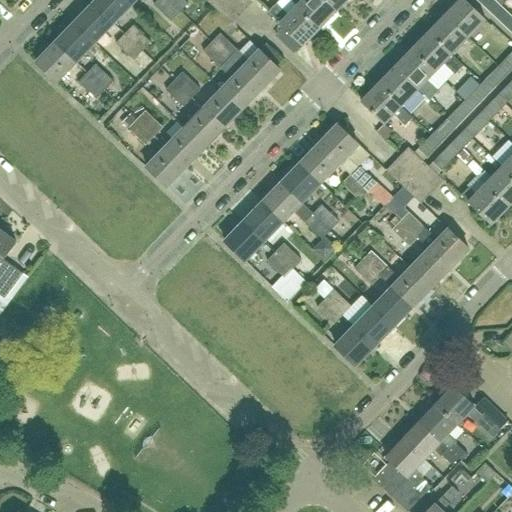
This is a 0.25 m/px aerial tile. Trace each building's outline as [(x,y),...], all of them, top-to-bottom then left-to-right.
[(132,3),(129,0),(95,0),(93,2),(113,22),(132,3)] [(180,12),(168,0),(158,0),(154,5),(171,21),(180,12)] [(168,0),(180,12),(188,3),(184,0),(168,0)] [(239,16),(222,0),(220,0),(214,7),(232,24),(239,16)] [(222,0),(239,16),(246,8),(237,0),(222,0)] [(252,0),(237,0),(246,8),(253,1),(252,0)] [(320,28),(337,11),(325,0),(290,0),(296,6),(297,5),(320,28)] [(325,0),(337,11),(347,0),(325,0)] [(466,0),(459,0),(446,14),(470,37),(487,20),(466,0)] [(501,7),(493,0),(476,0),(493,15),(501,7)] [(95,42),(113,22),(93,2),(74,22),(95,42)] [(297,5),(296,6),(287,15),(276,5),(268,13),(303,46),(320,28),(297,5)] [(511,17),(501,7),(493,15),(511,33),(511,17)] [(470,37),(446,14),(429,31),(453,54),(470,37)] [(95,42),(74,22),(55,41),(76,61),(95,42)] [(133,25),(126,34),(143,50),(151,42),(133,25)] [(429,31),(412,49),(436,71),(444,63),(455,73),(462,65),(452,55),(453,54),(429,31)] [(143,50),(126,34),(116,44),(134,60),(143,50)] [(212,42),(260,89),(280,69),(260,50),(248,63),(219,35),(212,42)] [(57,81),(76,61),(55,41),(36,61),(57,81)] [(242,108),(260,89),(212,42),(203,51),(232,79),(222,89),(242,108)] [(412,49),(395,66),(420,89),(431,100),(440,91),(429,79),(436,71),(412,49)] [(511,51),(499,65),(507,73),(511,67),(511,51)] [(88,73),(106,89),(113,81),(96,65),(88,73)] [(507,73),(499,65),(482,82),(491,90),(507,73)] [(403,106),(420,89),(395,66),(379,83),(403,106)] [(97,99),(106,89),(88,73),(79,82),(97,99)] [(175,81),(192,97),(200,89),(183,73),(175,81)] [(511,80),(497,96),(505,104),(511,97),(511,80)] [(183,107),(192,97),(175,81),(166,90),(183,107)] [(491,90),(482,82),(466,100),(474,107),(491,90)] [(401,108),(403,106),(379,83),(361,101),(385,124),(393,116),(403,127),(412,118),(401,108)] [(242,108),(222,89),(203,108),(223,127),(242,108)] [(497,96),(480,114),(489,122),(505,104),(497,96)] [(28,97),(22,104),(37,116),(42,110),(28,97)] [(474,107),(466,100),(449,117),(457,125),(474,107)] [(20,103),(0,124),(0,134),(108,233),(132,207),(75,155),(83,147),(97,160),(113,143),(83,116),(61,140),(20,103)] [(223,127),(203,108),(184,128),(204,147),(223,127)] [(145,111),(137,119),(154,136),(162,128),(145,111)] [(130,114),(122,123),(128,128),(136,120),(130,114)] [(489,122),(480,114),(464,131),(472,139),(489,122)] [(449,117),(432,134),(441,142),(457,125),(449,117)] [(154,136),(137,119),(128,129),(146,145),(154,136)] [(339,124),(319,143),(339,163),(358,144),(339,124)] [(185,166),(204,147),(184,128),(166,147),(185,166)] [(464,131),(447,148),(455,156),(472,139),(464,131)] [(441,142),(432,134),(416,152),(424,160),(441,142)] [(319,143),(301,163),(321,182),(339,163),(319,143)] [(166,185),(185,166),(166,147),(146,166),(166,185)] [(401,155),(418,172),(426,164),(408,147),(401,155)] [(438,174),(455,156),(447,148),(430,166),(438,174)] [(411,179),(418,172),(401,155),(394,162),(411,179)] [(511,156),(501,167),(511,177),(511,156)] [(403,187),(411,179),(394,162),(386,170),(403,187)] [(301,163),(282,182),(302,201),(321,182),(301,163)] [(426,164),(418,172),(435,188),(443,180),(426,164)] [(95,173),(115,190),(121,182),(102,165),(95,173)] [(359,167),(352,175),(368,192),(368,191),(383,206),(391,197),(359,167)] [(484,184),(508,208),(511,204),(511,177),(501,167),(491,178),(484,170),(478,176),(486,183),(484,184)] [(428,196),(435,188),(418,172),(411,179),(428,196)] [(359,201),(368,192),(352,175),(343,185),(359,201)] [(428,196),(411,179),(403,187),(421,204),(428,196)] [(302,201),(282,182),(263,201),(283,221),(293,210),(321,238),(330,229),(314,213),(313,214),(301,202),(302,201)] [(491,225),(508,208),(484,184),(475,194),(468,188),(461,195),(468,202),(491,225)] [(263,201),(244,221),(264,240),(283,221),(263,201)] [(330,229),(338,221),(322,205),(314,213),(330,229)] [(400,221),(418,238),(429,249),(449,268),(468,249),(448,229),(437,241),(408,213),(400,221)] [(400,221),(396,216),(387,226),(409,247),(418,238),(400,221)] [(245,260),(264,240),(244,221),(225,241),(245,260)] [(15,241),(0,230),(0,295),(4,299),(22,274),(2,259),(15,241)] [(276,252),(292,268),(301,259),(284,243),(276,252)] [(225,267),(233,260),(222,249),(208,263),(232,288),(239,281),(225,267)] [(429,249),(410,268),(430,288),(449,268),(429,249)] [(363,260),(380,276),(392,287),(412,307),(430,288),(410,268),(401,278),(372,251),(363,260)] [(292,268),(276,252),(267,262),(284,277),(292,268)] [(371,285),(380,276),(363,260),(355,269),(371,285)] [(177,318),(186,309),(294,411),(341,362),(307,330),(291,347),(304,359),(298,365),(209,281),(190,302),(182,294),(168,309),(177,318)] [(373,307),(393,326),(412,307),(392,287),(373,307)] [(326,299),(342,315),(351,306),(335,290),(326,299)] [(267,306),(282,319),(274,328),(287,340),(302,323),(274,298),(267,306)] [(334,324),(342,315),(326,299),(317,307),(334,324)] [(374,346),(393,326),(373,307),(354,326),(374,346)] [(374,346),(354,326),(335,346),(355,365),(374,346)] [(347,378),(332,395),(347,408),(362,390),(347,378)] [(434,403),(457,424),(467,414),(484,431),(491,424),(473,407),(473,406),(452,385),(434,403)] [(434,403),(418,421),(460,462),(468,454),(448,435),(457,424),(434,403)] [(418,421),(401,438),(424,459),(434,449),(454,468),(460,462),(418,421)] [(390,461),(399,469),(407,477),(415,484),(422,476),(415,469),(424,459),(401,438),(385,456),(390,461)] [(382,487),(399,469),(390,461),(373,479),(382,487)] [(495,473),(484,463),(475,473),(486,482),(495,473)] [(382,487),(390,495),(407,477),(399,469),(382,487)] [(390,495),(399,503),(416,485),(415,484),(407,477),(390,495)] [(425,494),(416,485),(399,503),(408,511),(425,494)] [(444,511),(443,511),(450,504),(449,503),(458,493),(451,487),(427,511),(444,511)]
